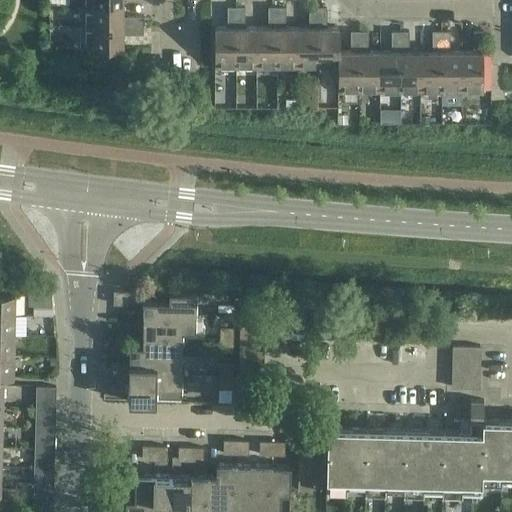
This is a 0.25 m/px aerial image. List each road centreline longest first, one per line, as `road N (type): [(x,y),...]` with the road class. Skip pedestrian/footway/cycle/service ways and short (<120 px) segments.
road 1 (residential): [(77,413),(250,417),(266,409),(287,373),(429,371),(437,343),(452,329),(511,336)]
road 2 (tertiary): [(511,225),(87,192)]
road 3 (residential): [(77,413),(87,192)]
road 4 (residential): [(483,8),(361,7),(348,0)]
